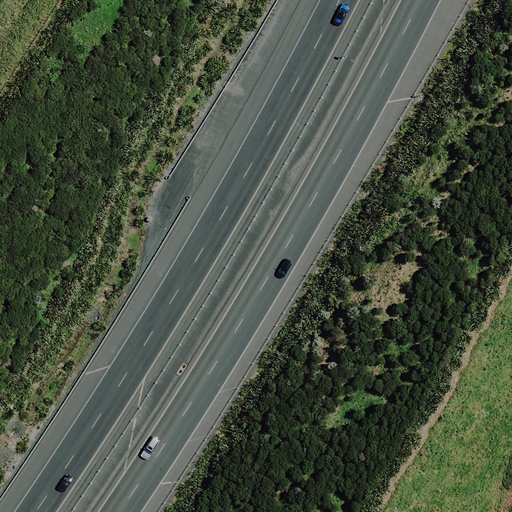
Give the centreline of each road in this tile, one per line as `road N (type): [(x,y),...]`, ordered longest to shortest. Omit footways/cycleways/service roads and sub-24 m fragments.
road 1 (motorway): [(421,0),(308,205),(120,511)]
road 2 (motorway): [(35,511),(268,132),(335,0)]
